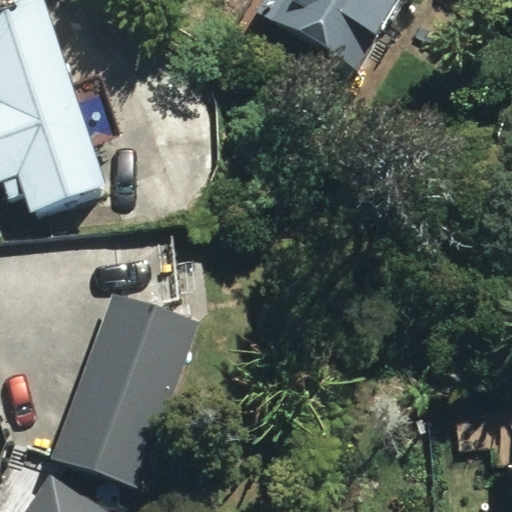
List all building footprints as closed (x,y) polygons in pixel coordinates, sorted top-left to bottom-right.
[(170,0),(189,11),(195,0),(170,0)] [(269,0),(253,27),(350,89),(405,0),(269,0)] [(0,209),(14,205),(26,243),(101,219),(39,29),(0,41),(0,209)] [(189,146),(194,171),(218,165),(213,140),(189,146)] [(198,329),(109,296),(42,474),(131,507),(198,329)] [(87,511),(42,483),(23,511),(87,511)]
